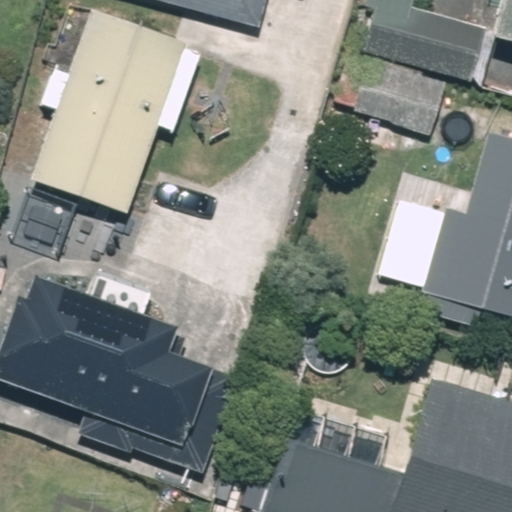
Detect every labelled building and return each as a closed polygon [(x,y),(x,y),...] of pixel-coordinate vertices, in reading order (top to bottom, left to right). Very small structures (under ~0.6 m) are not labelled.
[(163,0),(260,24),(266,0),(163,0)] [(412,6),(413,0),(366,0),(354,49),(472,79),(486,25),(412,6)] [(511,0),(503,0),(493,35),(511,40),(511,0)] [(91,7),(70,73),(53,67),(40,107),(57,113),(35,180),(129,211),(156,126),(179,133),(205,50),(183,43),(185,38),(91,7)] [(325,133),(388,149),(394,124),(435,134),(447,84),(344,58),(325,133)] [(511,139),(486,132),(469,196),(444,190),(416,291),(511,316),(511,139)] [(41,277),(30,304),(19,300),(0,350),(0,413),(194,486),(233,381),(165,355),(175,327),(41,277)] [(511,511),(511,406),(432,383),(404,478),(287,444),(266,511),(511,511)] [(390,418),(287,388),(274,434),(377,463),(390,418)]
